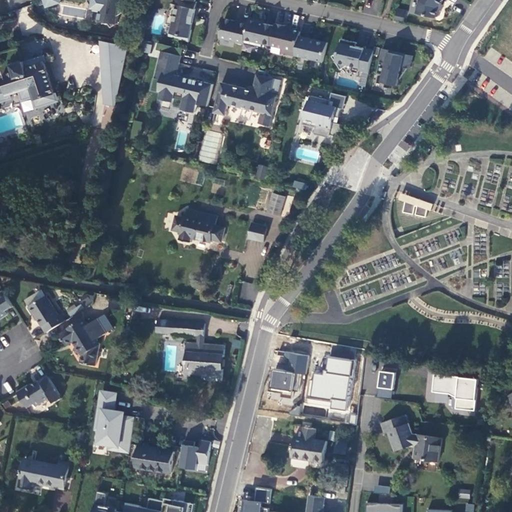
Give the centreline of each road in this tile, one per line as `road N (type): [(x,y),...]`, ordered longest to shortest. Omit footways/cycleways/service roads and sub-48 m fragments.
road 1 (residential): [(223,511),(269,317),(294,298),(354,212),(376,161),(456,44)]
road 2 (residential): [(276,0),(456,44)]
